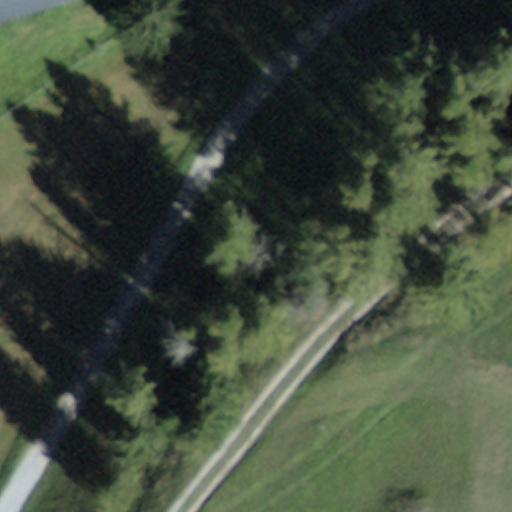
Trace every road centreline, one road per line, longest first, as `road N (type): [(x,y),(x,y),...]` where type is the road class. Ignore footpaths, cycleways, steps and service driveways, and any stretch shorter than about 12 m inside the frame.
road 1 (track): [(356,0),(289,51),(235,118),(5,511)]
road 2 (track): [(182,511),(390,267),(436,226),(511,187)]
